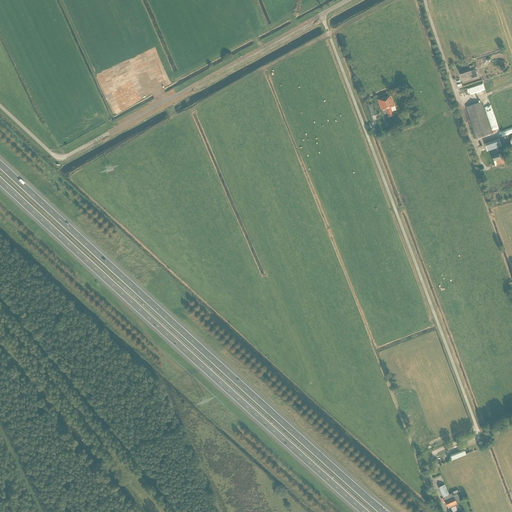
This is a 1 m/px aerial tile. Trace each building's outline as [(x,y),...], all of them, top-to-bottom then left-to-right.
[(471,71),(470,68),(460,71),(462,78),(470,75),(472,79),(478,77),(475,70),(471,71)] [(381,111),(383,115),(387,114),(388,117),(393,115),(391,108),(395,106),(391,95),(378,100),(382,111),(381,111)] [(477,139),(492,134),(481,102),(466,107),(477,139)] [(487,151),(502,148),(500,140),(485,144),(487,151)] [(491,151),(495,166),(507,162),(502,148),(491,151)] [(415,411),(414,408),(412,404),(403,407),(407,417),(408,417),(410,420),(415,419),(412,412),(415,411)] [(441,412),(437,413),(436,413),(433,415),(437,427),(435,427),(437,431),(441,429),(440,426),(445,424),(441,412)] [(430,445),(436,442),(432,431),(425,434),(430,445)] [(452,461),(467,456),(465,451),(450,456),(452,461)] [(448,507),(457,503),(462,501),(458,493),(453,496),(452,493),(449,495),(445,485),(439,487),(448,507)]
